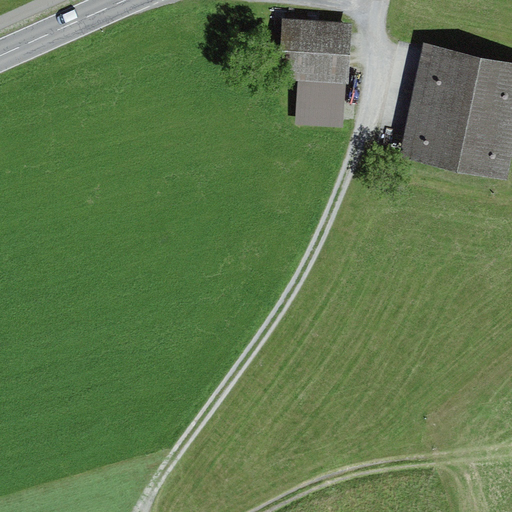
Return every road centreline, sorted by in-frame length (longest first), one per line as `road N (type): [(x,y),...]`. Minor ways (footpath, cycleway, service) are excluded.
road 1 (track): [(139,511),(293,290),(354,162),(375,66),(370,25),(347,10),(279,0)]
road 2 (primary): [(127,0),(0,57)]
